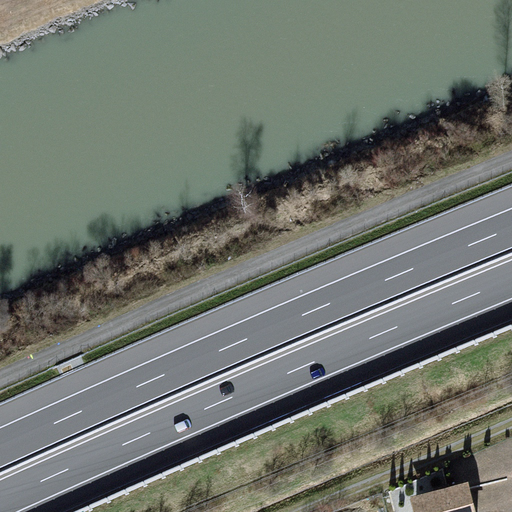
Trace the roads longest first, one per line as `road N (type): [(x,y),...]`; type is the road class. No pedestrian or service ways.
road 1 (motorway): [(0,500),(511,279)]
road 2 (motorway): [(511,226),(0,447)]
road 3 (unclassified): [(511,163),(0,378)]
road 4 (track): [(303,511),(511,423)]
